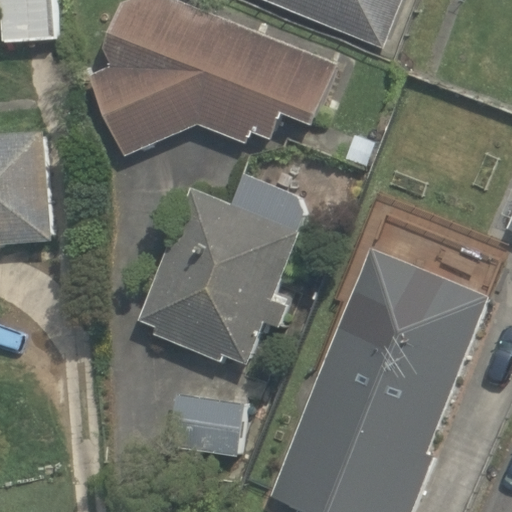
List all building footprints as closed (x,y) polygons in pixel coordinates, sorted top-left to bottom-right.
[(0,0),(0,39),(60,38),(58,0),(0,0)] [(202,123),(237,139),(271,130),(282,106),(318,123),(342,69),(231,19),(229,15),(225,16),(188,0),(120,0),(102,40),(133,53),(93,69),(126,153),(202,123)] [(275,0),(373,43),(392,0),(275,0)] [(47,103),(0,106),(0,242),(58,238),(47,103)] [(239,358),(297,219),(192,175),(134,314),(239,358)] [(405,511),(490,299),(367,251),(272,493),(320,511),(405,511)] [(265,407),(161,387),(147,460),(252,480),(265,407)]
